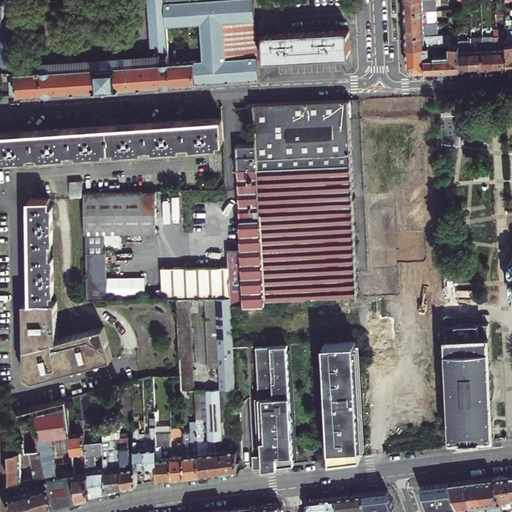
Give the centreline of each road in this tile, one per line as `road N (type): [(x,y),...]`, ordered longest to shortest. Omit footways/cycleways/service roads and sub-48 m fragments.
road 1 (residential): [(0,108),(381,85)]
road 2 (residential): [(13,201),(18,390),(124,362)]
road 3 (residential): [(205,164),(13,177),(13,201)]
road 4 (tertiary): [(96,511),(295,479)]
road 5 (residential): [(511,79),(381,85)]
road 6 (unknown): [(68,174),(77,296)]
